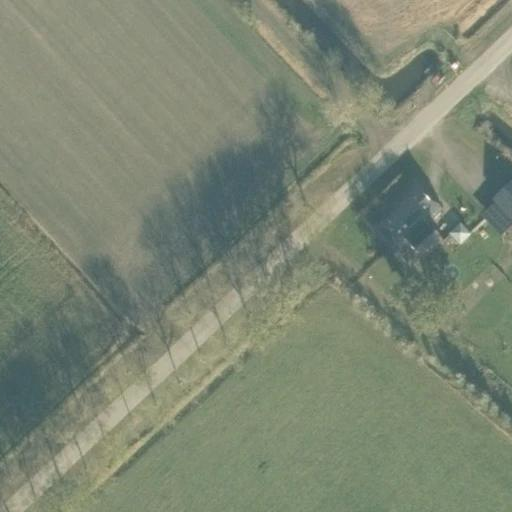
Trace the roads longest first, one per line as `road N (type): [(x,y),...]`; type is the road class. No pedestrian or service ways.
road 1 (unclassified): [(13,511),(511,40)]
road 2 (track): [(396,150),(255,0)]
